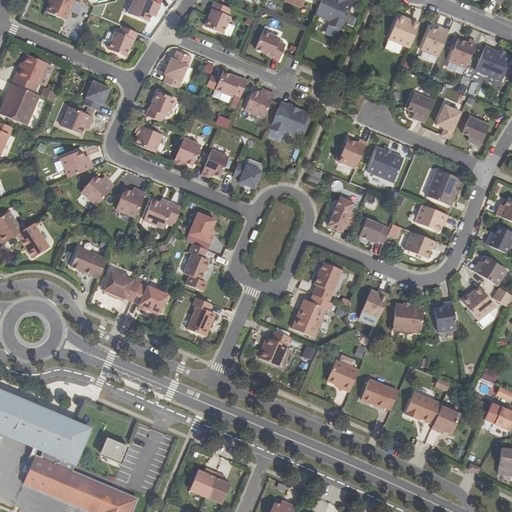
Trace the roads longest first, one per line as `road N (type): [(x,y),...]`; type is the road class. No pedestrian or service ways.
road 1 (tertiary): [(434,502),(89,354)]
road 2 (residential): [(470,511),(453,488),(212,384)]
road 3 (residential): [(487,172),(447,270),(427,281),(304,235)]
road 4 (residential): [(35,379),(80,375),(267,454)]
road 5 (residential): [(254,213),(116,156),(111,141),(134,84)]
road 6 (residential): [(212,384),(100,334),(69,303)]
road 7 (residential): [(134,84),(0,24)]
road 8 (residential): [(267,454),(396,511)]
road 9 (residential): [(165,35),(287,80)]
road 10 (residential): [(375,115),(487,172)]
